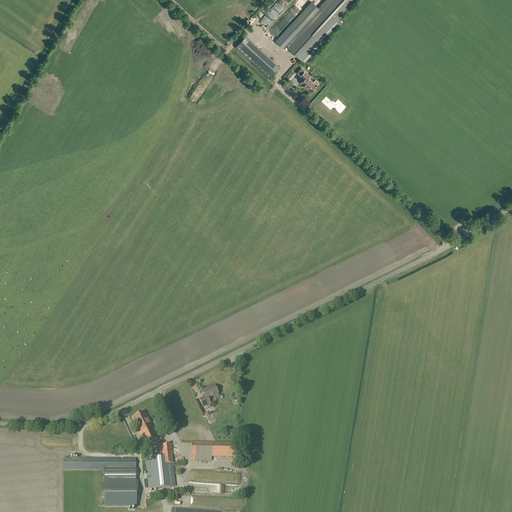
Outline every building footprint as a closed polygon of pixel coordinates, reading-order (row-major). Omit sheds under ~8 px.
[(325,0),(321,5),(285,45),(300,58),(336,19),(353,0),(325,0)] [(307,0),(300,12),(306,15),(313,3),(307,0)] [(267,26),(269,23),(263,18),(261,20),(267,26)] [(246,34),(236,46),(271,76),(276,69),(265,59),(269,54),(246,34)] [(307,76),(309,75),(301,68),(297,73),(300,76),(304,79),(301,83),(311,92),(317,85),(307,76)] [(334,103),(328,98),(323,103),(333,112),(335,109),(342,116),(348,109),(338,99),(334,103)] [(207,399),(218,394),(214,387),(207,390),(206,389),(202,392),(204,397),(199,400),(203,408),(210,404),(207,399)] [(138,415),(132,418),(134,423),(145,443),(157,437),(152,427),(147,417),(144,412),(138,415)] [(237,444),(191,442),(191,461),(211,461),(211,457),(236,458),(237,444)] [(175,486),(173,463),(171,444),(161,445),(162,456),(145,458),(149,489),(175,486)] [(64,470),(131,470),(136,470),(136,459),(64,459),(64,470)] [(105,482),(105,507),(136,507),(135,478),(132,478),(132,482),(105,482)]
